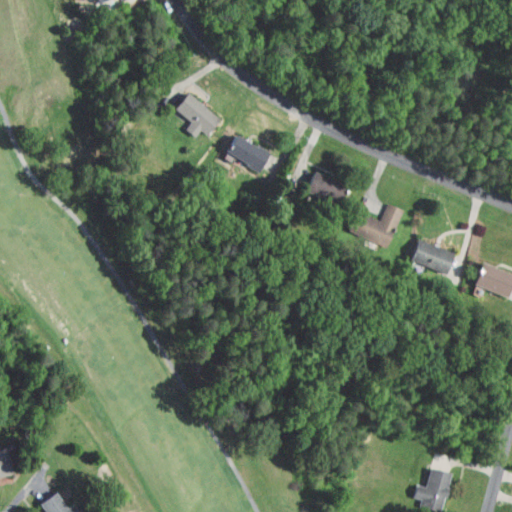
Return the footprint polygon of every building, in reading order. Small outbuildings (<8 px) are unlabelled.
[(209,110),(174,86),(162,103),(179,114),(173,123),(183,130),(188,124),(196,129),(209,110)] [(248,164),(257,146),(223,128),(213,147),(248,164)] [(294,184),(325,196),(332,176),(301,165),(294,184)] [(376,241),(392,203),(375,196),(368,214),(345,204),(337,224),(376,241)] [(397,254),(434,267),(441,246),(405,233),(397,254)] [(504,269),(470,256),(461,278),(495,291),(504,269)] [(407,499),(429,505),(439,466),(418,461),(413,481),(404,478),(401,491),(409,493),(407,499)] [(61,498),(55,502),(44,486),(28,496),(38,511),(62,511),(61,510),(67,506),(61,498)]
